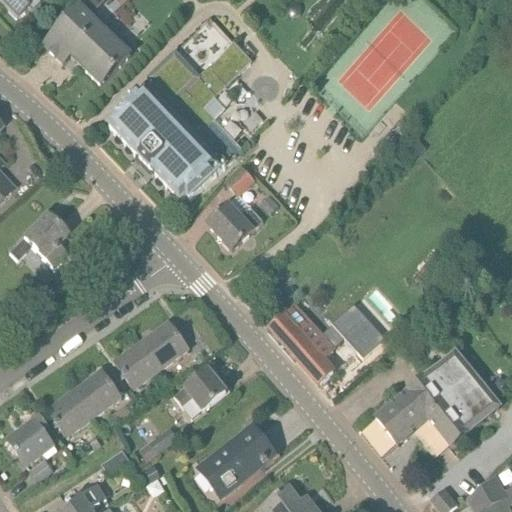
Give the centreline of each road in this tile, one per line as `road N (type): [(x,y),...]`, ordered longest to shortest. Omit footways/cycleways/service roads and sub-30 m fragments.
road 1 (tertiary): [(396,511),(173,255)]
road 2 (tertiary): [(173,255),(0,84)]
road 3 (residential): [(0,384),(173,255)]
